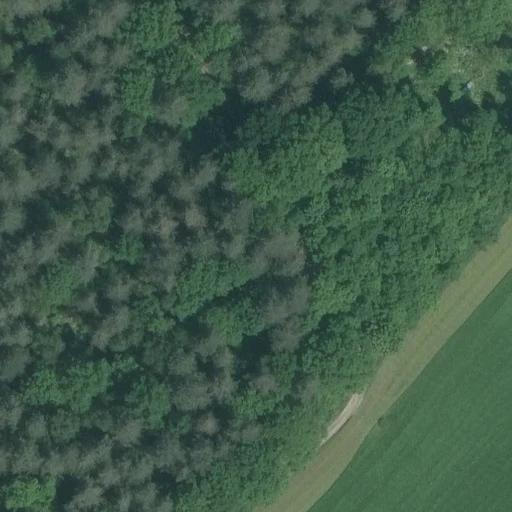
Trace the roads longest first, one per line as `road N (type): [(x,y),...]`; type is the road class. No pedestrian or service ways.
road 1 (track): [(239,511),(342,413),(366,357),(280,184),(171,0)]
road 2 (track): [(457,0),(280,184)]
